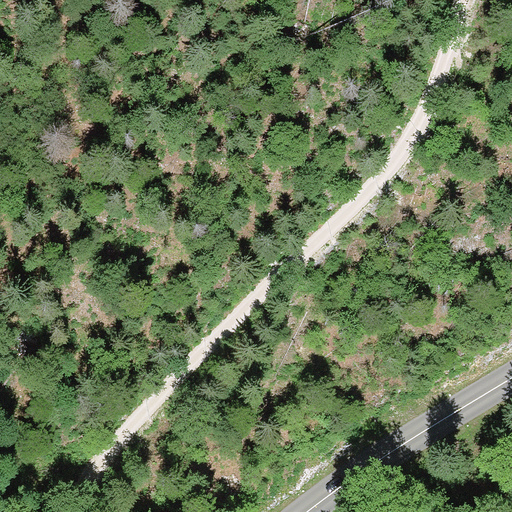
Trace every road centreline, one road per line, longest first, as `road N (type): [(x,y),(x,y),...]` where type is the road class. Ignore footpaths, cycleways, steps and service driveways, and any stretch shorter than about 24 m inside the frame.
road 1 (track): [(84,511),(103,459),(411,149),(449,66),(466,0)]
road 2 (tertiary): [(511,381),(390,455),(316,511)]
